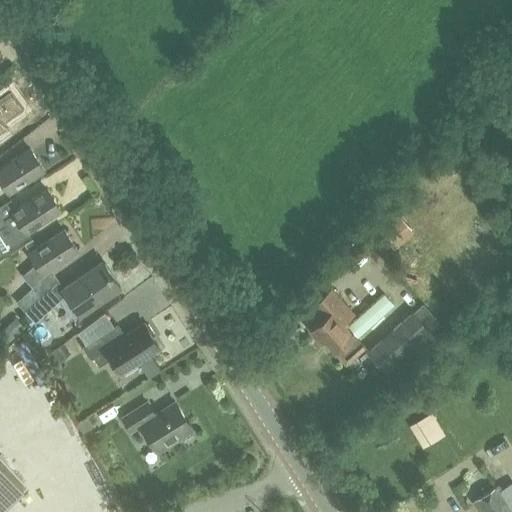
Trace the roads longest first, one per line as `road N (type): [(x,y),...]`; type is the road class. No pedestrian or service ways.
road 1 (secondary): [(330,511),(0,0)]
road 2 (unknown): [(303,469),(172,511)]
